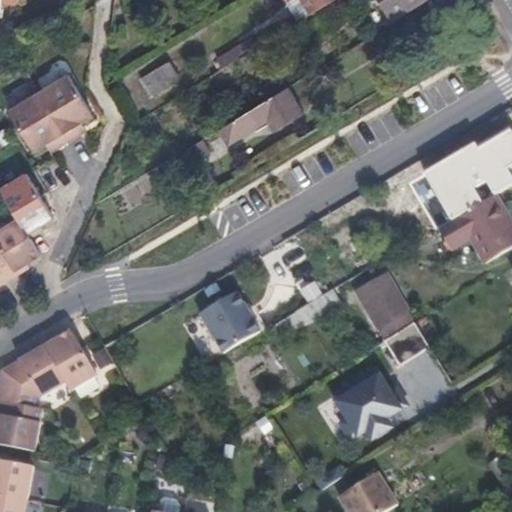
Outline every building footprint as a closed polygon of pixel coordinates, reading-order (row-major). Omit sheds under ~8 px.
[(0,0),(0,14),(2,0),(3,0),(18,2),(18,0),(0,0)] [(305,0),(313,13),(335,0),(305,0)] [(423,0),(381,0),(393,19),(423,0)] [(447,6),(443,0),(432,0),(427,3),(438,17),(450,10),(447,6)] [(224,54),(230,64),(245,55),(260,45),(255,36),(224,54)] [(268,58),(260,45),(245,55),(253,68),(268,58)] [(181,79),(170,61),(142,79),(153,96),(181,79)] [(69,74),(40,92),(69,141),(82,134),(87,130),(82,123),(94,115),(69,74)] [(290,87),(221,129),(230,144),(269,121),(275,131),(305,113),(290,87)] [(10,110),(35,151),(47,144),(52,152),(57,148),(69,141),(40,92),(10,110)] [(511,187),(511,148),(504,135),(466,157),(467,158),(455,165),(461,176),(480,206),(492,199),(496,196),(511,187)] [(201,159),(212,152),(204,139),(193,146),(201,159)] [(19,218),(31,237),(44,229),(42,226),(55,218),(43,198),(28,173),(2,189),(19,218)] [(511,249),(511,222),(496,196),(492,199),(480,206),(439,229),(452,250),(471,239),(487,264),(511,249)] [(31,237),(19,218),(0,229),(0,268),(8,281),(20,273),(31,267),(28,263),(42,255),(31,237)] [(358,293),(384,338),(415,320),(388,275),(358,293)] [(277,324),(285,337),(341,302),(333,290),(297,312),(297,313),(277,324)] [(237,293),(200,315),(224,354),(260,333),(237,293)] [(388,339),(402,364),(434,346),(419,321),(388,339)] [(99,376),(72,331),(59,339),(57,335),(44,343),(46,346),(67,384),(72,392),(99,376)] [(1,379),(0,386),(0,400),(40,409),(42,398),(67,384),(46,346),(20,361),(3,371),(1,379)] [(114,363),(105,348),(94,355),(103,369),(114,363)] [(399,415),(411,410),(396,373),(338,396),(357,444),(404,426),(399,415)] [(40,409),(0,400),(0,444),(36,452),(44,410),(40,409)] [(511,484),(511,472),(501,457),(489,464),(505,489),(511,484)] [(35,467),(0,460),(0,496),(28,501),(35,467)] [(77,467),(67,465),(65,474),(76,476),(77,467)] [(342,478),(336,470),(319,481),(324,489),(342,478)] [(379,474),(341,498),(349,511),(388,511),(399,506),(379,474)] [(0,511),(26,511),(28,501),(0,496),(0,511)] [(497,511),(491,502),(483,507),(486,511),(497,511)]
